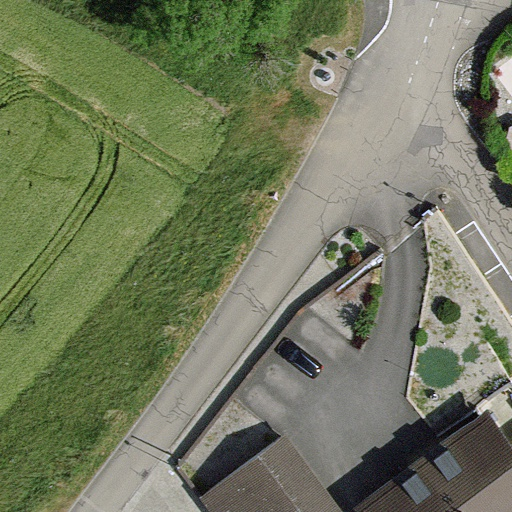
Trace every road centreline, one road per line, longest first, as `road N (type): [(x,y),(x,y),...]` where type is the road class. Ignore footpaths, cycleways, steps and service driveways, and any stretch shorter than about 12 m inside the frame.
road 1 (unclassified): [(410,77),(99,511)]
road 2 (residential): [(511,221),(410,77)]
